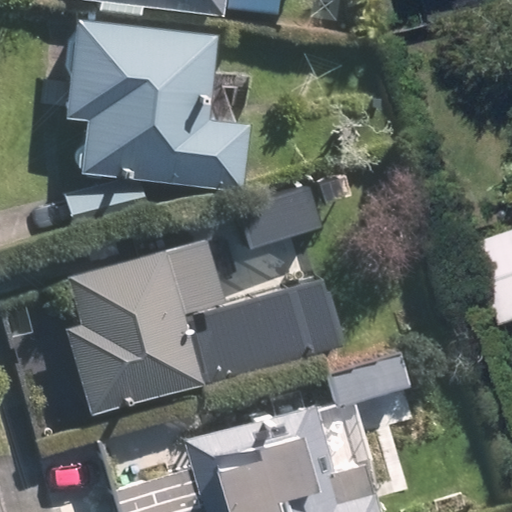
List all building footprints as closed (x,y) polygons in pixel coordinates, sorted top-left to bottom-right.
[(110,0),(208,9),(209,0),(110,0)] [(233,189),(241,121),(198,115),(208,31),(77,17),(67,115),(90,116),(84,171),(141,178),(233,189)] [(135,178),(63,199),(69,221),(141,201),(135,178)] [(237,240),(307,219),(295,180),(225,201),(237,240)] [(316,262),(209,293),(191,232),(61,271),(74,317),(59,321),(86,409),(193,375),(337,333),(316,262)] [(511,232),(474,246),(502,326),(511,322),(511,232)] [(323,370),(333,403),(400,384),(391,352),(323,370)] [(166,511),(363,511),(346,454),(317,462),(296,394),(171,431),(180,461),(107,482),(116,511),(157,511),(166,510),(166,511)]
